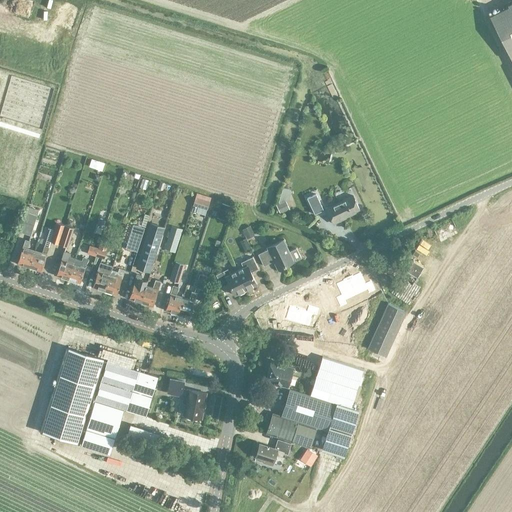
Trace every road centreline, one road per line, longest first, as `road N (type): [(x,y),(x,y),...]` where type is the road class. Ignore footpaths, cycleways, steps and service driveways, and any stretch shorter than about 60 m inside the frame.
road 1 (unknown): [(323,511),(490,192)]
road 2 (unclassified): [(220,348),(253,305),(511,182)]
road 3 (unclassified): [(220,348),(0,277)]
road 4 (unclassified): [(213,511),(237,376),(220,348)]
